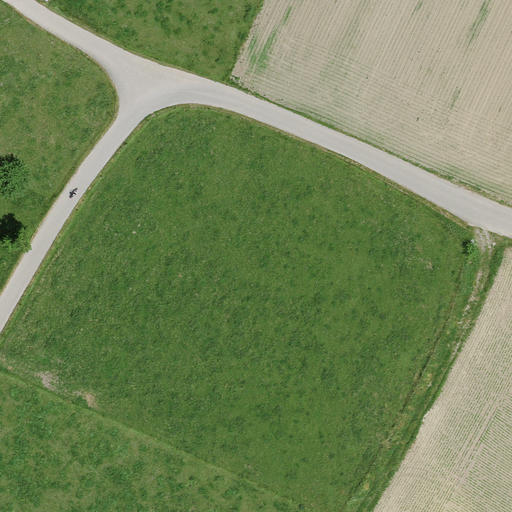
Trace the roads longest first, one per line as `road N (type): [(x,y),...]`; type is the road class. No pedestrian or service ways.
road 1 (residential): [(157,73),(352,146),(511,223)]
road 2 (residential): [(0,316),(157,73)]
road 3 (residential): [(157,73),(79,39),(19,0)]
